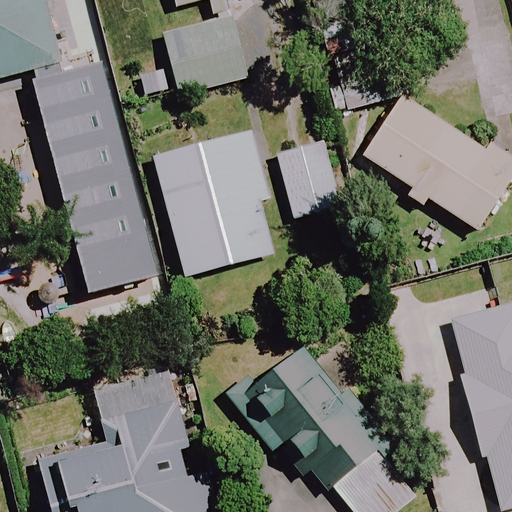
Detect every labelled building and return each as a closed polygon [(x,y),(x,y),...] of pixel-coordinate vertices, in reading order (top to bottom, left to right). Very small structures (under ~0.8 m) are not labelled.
[(0,0),(0,80),(55,66),(37,0),(0,0)] [(308,0),(313,18),(385,0),(308,0)] [(244,83),(228,23),(160,41),(176,101),(244,83)] [(109,85),(100,43),(59,52),(68,94),(109,85)] [(374,63),(320,73),(329,117),(382,106),(374,63)] [(481,157),(396,100),(353,163),(470,242),(511,179),(511,168),(485,150),(481,157)] [(264,204),(246,137),(150,162),(181,283),(269,260),(255,206),(264,204)] [(337,212),(320,147),(273,159),(290,224),(337,212)] [(511,306),(481,297),(435,443),(511,466),(511,306)] [(403,511),(410,507),(300,352),(240,395),(286,459),(298,450),(341,511),(403,511)] [(192,486),(174,408),(99,425),(105,450),(33,467),(43,511),(210,511),(204,483),(192,486)]
